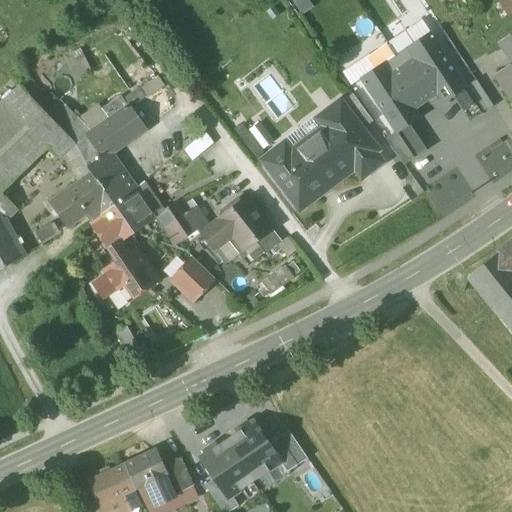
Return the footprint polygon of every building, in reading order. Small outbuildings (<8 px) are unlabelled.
[(308,0),(292,0),(291,1),(302,16),(314,8),(308,0)] [(511,13),(511,0),(503,0),(498,4),(507,17),(511,13)] [(405,32),(407,35),(414,46),(430,35),(421,21),(405,32)] [(452,97),(465,88),(430,35),(414,46),(407,35),(390,47),(425,101),(437,93),(443,102),(452,97)] [(511,35),(500,44),(510,59),(511,58),(511,35)] [(425,101),(390,47),(371,58),(378,69),(362,80),(396,132),(397,133),(409,125),(419,119),(412,109),(425,101)] [(79,49),(63,58),(75,79),(91,70),(79,49)] [(353,66),(362,80),(378,69),(371,58),(369,55),(353,66)] [(511,65),(498,76),(511,96),(511,65)] [(157,77),(140,88),(147,98),(164,87),(157,77)] [(465,88),(452,97),(470,123),(494,107),(477,81),(465,88)] [(0,162),(0,190),(46,148),(56,159),(62,154),(73,143),(46,114),(20,87),(3,103),(31,132),(0,162)] [(140,88),(123,99),(130,108),(147,98),(140,88)] [(120,96),(101,109),(111,122),(128,109),(130,108),(123,99),(120,96)] [(89,137),(94,134),(79,118),(60,100),(46,114),(73,143),(87,168),(102,157),(89,137)] [(340,101),(330,109),(338,120),(326,129),(325,130),(322,128),(312,136),(313,139),(295,152),(289,151),(284,144),(261,161),(297,208),(353,167),(361,178),(381,163),(373,151),(376,149),(340,101)] [(0,105),(0,162),(31,132),(3,103),(0,105)] [(98,105),(79,118),(94,134),(111,122),(101,109),(98,105)] [(89,137),(102,157),(108,153),(108,154),(143,130),(128,109),(111,122),(94,134),(89,137)] [(318,118),(326,129),(338,120),(330,109),(318,118)] [(281,141),(284,144),(289,151),(295,152),(313,139),(312,136),(322,128),(325,130),(326,129),(318,118),(316,115),(281,141)] [(242,124),(234,131),(256,160),(265,153),(242,124)] [(397,133),(396,132),(386,139),(405,166),(427,151),(409,125),(397,133)] [(214,144),(205,132),(183,150),(192,162),(214,144)] [(492,182),(511,169),(511,149),(504,136),(474,154),(492,182)] [(62,154),(76,183),(90,173),(87,168),(73,143),(62,154)] [(90,173),(114,205),(133,191),(134,190),(108,154),(108,153),(102,157),(87,168),(90,173)] [(86,216),(90,222),(114,205),(90,173),(76,183),(48,202),(67,229),(86,216)] [(145,182),(134,190),(133,191),(153,220),(155,218),(165,211),(145,182)] [(153,220),(133,191),(114,205),(134,233),(153,220)] [(15,209),(0,193),(0,219),(1,222),(3,221),(15,209)] [(201,234),(224,265),(237,255),(255,240),(270,229),(247,198),(201,234)] [(192,199),(184,204),(189,213),(195,209),(202,218),(196,222),(199,228),(208,222),(204,217),(210,212),(203,203),(197,207),(192,199)] [(155,218),(164,230),(189,213),(184,204),(181,200),(165,211),(155,218)] [(91,222),(110,250),(123,241),(134,234),(134,233),(114,205),(90,222),(91,222)] [(189,213),(196,222),(202,218),(195,209),(189,213)] [(164,230),(174,245),(199,228),(196,222),(189,213),(164,230)] [(0,270),(23,258),(3,221),(1,222),(0,219),(0,270)] [(35,234),(41,244),(57,234),(50,224),(35,234)] [(255,240),(264,253),(280,241),(270,229),(255,240)] [(296,251),(287,238),(277,245),(286,258),(296,251)] [(255,240),(237,255),(242,260),(248,255),(253,262),(264,253),(255,240)] [(131,253),(123,241),(110,250),(118,262),(105,271),(106,273),(117,289),(124,284),(149,267),(136,249),(131,253)] [(511,246),(510,244),(498,253),(511,271),(511,246)] [(511,271),(498,253),(469,277),(511,330),(511,271)] [(163,272),(172,280),(185,266),(177,258),(163,272)] [(170,281),(192,302),(215,279),(193,258),(185,266),(172,280),(170,281)] [(293,263),(286,268),(293,277),(300,272),(293,263)] [(261,283),(270,295),(293,279),(293,277),(286,268),(285,266),(261,283)] [(158,281),(149,267),(124,284),(133,298),(158,281)] [(117,289),(106,273),(91,284),(102,300),(108,296),(117,289)] [(133,298),(124,284),(117,289),(127,303),(133,298)] [(116,309),(127,303),(117,289),(108,296),(116,309)] [(241,301),(249,310),(258,302),(250,293),(241,301)] [(126,327),(115,333),(127,355),(138,348),(126,327)] [(257,479),(280,463),(268,445),(253,423),(249,425),(247,422),(235,430),(237,433),(227,440),(254,481),(257,479)] [(288,432),(279,438),(298,466),(307,459),(288,432)] [(279,438),(268,445),(280,463),(287,473),(298,466),(279,438)] [(215,479),(228,498),(232,496),(254,481),(227,440),(217,447),(215,444),(203,452),(205,455),(201,458),(215,479)] [(153,452),(123,465),(133,488),(136,487),(145,482),(155,505),(173,496),(160,467),(153,452)] [(160,467),(173,496),(191,488),(178,459),(160,467)] [(288,475),(287,473),(280,463),(257,479),(265,491),(288,475)] [(134,490),(133,488),(123,465),(88,482),(98,503),(101,511),(112,511),(124,507),(120,497),(134,490)] [(228,498),(215,479),(205,486),(222,511),(229,511),(239,506),(232,496),(228,498)] [(145,482),(136,487),(147,511),(172,511),(197,500),(191,488),(173,496),(155,505),(145,482)] [(120,497),(124,507),(126,511),(129,511),(142,507),(134,490),(120,497)] [(79,511),(101,511),(98,503),(79,511)]
